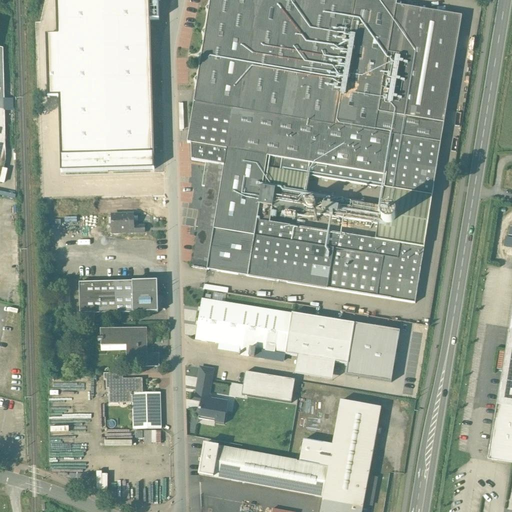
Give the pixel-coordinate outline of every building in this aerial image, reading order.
[(56,0),(57,39),(46,39),(47,100),(61,100),(63,174),(153,172),(149,0),(56,0)] [(374,206),(262,187),(265,169),(432,196),(462,16),(396,5),(396,0),(210,0),(209,6),(206,8),(208,11),(205,30),(202,32),(205,35),(202,53),(199,55),(201,58),(198,77),(195,79),(197,82),(187,143),(191,144),(191,161),(205,163),(202,186),(205,187),(192,268),(415,303),(424,248),(269,223),(272,207),(304,212),(305,208),(315,210),(314,214),(371,223),(377,224),(380,206),(374,206)] [(392,210),(391,210),(389,209),(387,209),(385,210),(384,210),(382,212),(381,213),(381,214),(380,215),(380,217),(381,218),(381,220),(382,221),(382,222),(383,223),(385,224),(387,224),(388,224),(390,224),(391,223),(393,222),(394,222),(395,220),(395,219),(396,218),(396,217),(396,215),(395,214),(395,213),(394,212),(393,211),(392,210)] [(133,215),(111,216),(112,232),(119,232),(119,234),(145,233),(145,227),(134,227),(133,215)] [(157,281),(79,283),(80,323),(95,323),(94,314),(158,312),(157,281)] [(252,305),(261,305),(261,298),(252,297),(252,305)] [(291,314),(202,299),(195,340),(240,347),(239,355),(254,358),(255,350),(285,355),(291,314)] [(511,310),(497,403),(511,405),(511,310)] [(354,324),(291,314),(285,355),(347,365),(354,324)] [(146,329),(101,330),(101,340),(109,340),(109,342),(129,341),(129,367),(159,366),(159,354),(147,354),(146,329)] [(187,367),(187,384),(195,384),(195,379),(197,379),(197,367),(187,367)] [(213,371),(201,369),(197,391),(209,393),(213,371)] [(246,378),(243,397),(298,407),(301,388),(246,378)] [(117,379),(106,380),(106,381),(106,389),(108,389),(109,404),(132,404),(132,394),(142,393),(142,379),(117,379)] [(160,393),(145,394),(142,393),(132,394),(132,404),(133,430),(160,429),(160,393)] [(227,403),(211,401),(212,396),(195,393),(194,401),(200,402),(199,409),(198,409),(197,411),(199,411),(199,417),(215,420),(214,423),(224,424),(228,403),(227,403)] [(381,409),(340,401),(332,446),(303,440),(299,463),(369,476),(381,409)] [(511,405),(497,403),(488,461),(511,464),(511,405)] [(196,442),(217,446),(218,441),(191,436),(189,443),(195,445),(196,442)] [(277,457),(267,455),(267,457),(204,445),(199,476),(213,478),(323,499),(363,506),(369,476),(299,463),(277,458),(277,457)] [(362,511),(363,506),(323,499),(320,511),(362,511)]
